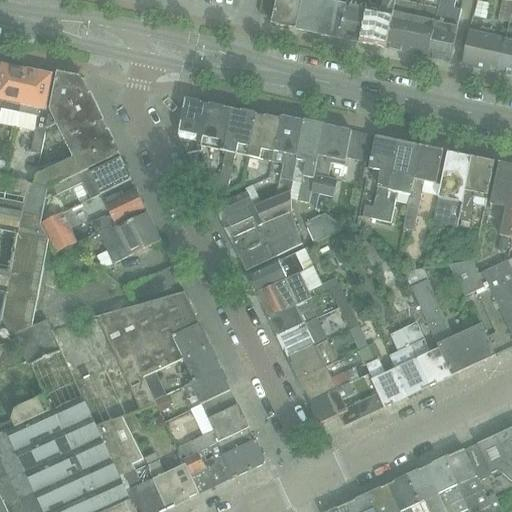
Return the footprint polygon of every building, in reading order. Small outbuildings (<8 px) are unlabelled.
[(276,0),(271,25),(296,30),(302,0),(276,0)] [(302,0),(296,30),(318,35),(325,0),(302,0)] [(325,0),(318,35),(338,39),(347,0),(325,0)] [(347,0),(338,39),(360,44),(367,9),(363,8),(364,4),(357,3),(357,0),(347,0)] [(368,9),(367,9),(360,44),(385,49),(395,0),(396,1),(395,0),(383,0),(382,6),(369,3),(368,9)] [(395,0),(385,49),(406,54),(417,5),(396,1),(395,0)] [(440,0),(438,10),(439,10),(428,59),(449,63),(461,11),(454,9),(455,0),(440,0)] [(511,9),(511,0),(477,0),(477,1),(478,0),(500,0),(502,0),(498,21),(509,23),(511,9)] [(439,10),(438,10),(417,5),(406,54),(428,59),(439,10)] [(506,40),(499,74),(511,77),(511,24),(509,24),(506,40)] [(469,32),(466,47),(462,66),(499,74),(506,40),(493,38),(495,31),(481,28),(480,35),(469,32)] [(17,65),(14,68),(2,66),(0,75),(0,125),(15,128),(27,71),(24,70),(24,66),(17,65)] [(33,68),(31,72),(27,71),(15,128),(35,132),(31,153),(41,155),(46,130),(50,110),(45,111),(52,76),(41,74),(40,70),(33,68)] [(57,73),(53,93),(50,110),(46,130),(56,124),(74,159),(37,176),(35,185),(48,188),(54,186),(89,170),(119,156),(83,81),(80,78),(57,73)] [(191,98),(186,101),(186,100),(179,137),(182,143),(199,147),(208,105),(201,104),(199,100),(199,99),(191,98)] [(215,103),(211,106),(208,105),(199,147),(223,152),(231,110),(225,109),(222,105),(222,104),(215,102),(215,103)] [(246,110),(242,112),(231,110),(223,152),(219,176),(214,199),(216,198),(227,194),(236,155),(247,157),(255,115),(256,115),(253,112),(254,111),(246,109),(246,110)] [(266,117),(256,115),(255,115),(247,157),(271,162),(279,120),(280,121),(277,116),(270,114),(266,117)] [(281,117),(281,121),(280,121),(279,120),(271,162),(270,163),(281,166),(279,178),(280,178),(276,200),(290,194),(292,181),(294,172),(294,171),(303,122),(281,117)] [(294,172),(292,181),(302,183),(299,203),(309,205),(311,193),(312,185),(324,126),(303,122),(294,171),(294,172)] [(312,185),(311,193),(319,195),(331,198),(333,198),(337,181),(342,177),(346,159),(351,132),(324,126),(312,185)] [(351,132),(346,159),(366,164),(371,137),(370,136),(354,133),(351,132)] [(376,137),(371,157),(369,170),(382,172),(379,187),(384,188),(385,184),(391,185),(399,142),(376,137)] [(421,147),(399,142),(391,185),(385,184),(384,188),(379,187),(376,201),(385,204),(381,221),(392,224),(398,193),(410,196),(421,147)] [(444,152),(421,147),(410,196),(408,207),(403,230),(415,232),(419,209),(425,183),(437,185),(439,171),(444,152)] [(448,153),(444,172),(433,223),(443,226),(457,228),(458,226),(471,158),(448,153)] [(495,163),(471,158),(458,226),(460,227),(469,229),(470,225),(474,206),(485,208),(488,197),(495,163)] [(131,181),(121,159),(91,173),(89,170),(54,186),(58,195),(83,183),(91,200),(131,181)] [(214,199),(219,176),(204,174),(203,160),(191,163),(210,200),(214,199)] [(511,166),(499,164),(495,183),(490,205),(491,206),(492,199),(506,202),(499,237),(511,240),(511,236),(511,166)] [(146,211),(136,192),(106,206),(111,216),(105,219),(104,217),(91,223),(97,234),(146,211)] [(254,207),(246,192),(214,208),(221,223),(254,207)] [(309,205),(316,209),(319,195),(311,193),(309,205)] [(254,207),(221,223),(227,235),(230,241),(290,215),(290,194),(276,200),(254,208),(254,207)] [(365,207),(363,217),(381,221),(385,204),(376,201),(374,209),(365,207)] [(40,225),(49,243),(54,255),(76,244),(62,215),(40,225)] [(147,215),(129,223),(100,237),(108,253),(98,257),(103,270),(112,265),(139,253),(161,243),(160,242),(159,242),(147,216),(148,216),(147,215)] [(290,215),(230,241),(243,267),(246,273),(264,264),(302,245),(290,215)] [(346,230),(326,215),(305,224),(315,245),(346,230)] [(280,261),(266,268),(248,276),(256,294),(299,273),(295,266),(285,271),(280,261)] [(511,336),(511,270),(508,262),(479,276),(473,262),(448,266),(465,298),(489,287),(511,336)] [(299,273),(256,294),(269,319),(318,296),(331,290),(328,283),(308,292),(299,273)] [(410,289),(439,350),(451,377),(496,357),(481,325),(454,338),(427,281),(410,289)] [(348,305),(339,286),(338,286),(331,290),(340,308),(348,305)] [(318,296),(269,319),(278,337),(306,324),(303,318),(323,307),(318,296)] [(348,305),(340,308),(350,331),(358,327),(348,305)] [(328,341),(317,319),(306,324),(278,337),(289,360),(328,341)] [(431,354),(417,323),(403,330),(430,387),(451,377),(439,350),(431,354)] [(368,347),(358,327),(350,331),(359,352),(368,348),(368,347)] [(430,387),(403,330),(390,336),(398,353),(389,357),(395,371),(408,398),(430,387)] [(339,363),(328,341),(289,360),(299,382),(326,369),(339,363)] [(386,375),(383,369),(379,361),(382,360),(375,344),(368,347),(368,348),(374,362),(365,366),(378,394),(384,409),(408,398),(395,371),(386,375)] [(221,370),(210,346),(182,359),(183,361),(192,379),(188,381),(190,384),(221,370)] [(330,378),(326,369),(299,382),(310,403),(350,384),(358,380),(352,367),(330,378)] [(231,391),(221,370),(190,384),(190,385),(184,388),(189,400),(186,401),(191,411),(202,406),(231,391)] [(166,396),(156,374),(143,380),(153,402),(166,396)] [(355,395),(350,384),(310,403),(320,425),(339,416),(347,413),(345,410),(342,402),(355,395)] [(208,421),(214,432),(181,448),(186,459),(196,454),(217,445),(249,429),(231,391),(202,406),(209,421),(208,421)] [(384,409),(378,394),(345,410),(347,413),(339,416),(344,428),(384,409)] [(95,428),(81,398),(53,411),(92,496),(93,495),(100,511),(135,511),(128,495),(132,493),(131,493),(140,488),(130,467),(142,461),(129,434),(121,418),(95,428)] [(92,496),(53,411),(15,428),(0,435),(0,457),(25,511),(100,511),(93,495),(92,496)] [(121,418),(129,434),(136,430),(129,415),(121,418)] [(511,428),(477,445),(491,475),(499,471),(511,482),(511,428)] [(220,460),(230,481),(262,466),(264,461),(249,429),(217,445),(223,459),(220,460)] [(196,454),(186,459),(182,461),(185,467),(190,479),(198,496),(199,495),(230,481),(220,460),(223,459),(217,445),(196,454)] [(477,445),(464,451),(445,460),(468,510),(468,511),(479,511),(498,503),(496,497),(487,501),(483,491),(474,496),(472,492),(474,491),(470,483),(476,480),(478,483),(492,477),(491,475),(477,445)] [(198,496),(190,479),(185,467),(163,477),(153,456),(142,461),(166,511),(198,496)] [(0,511),(25,511),(0,457),(0,511)] [(464,511),(468,510),(445,460),(425,469),(439,497),(445,511),(464,511)] [(163,511),(166,511),(142,461),(130,467),(140,488),(131,493),(132,493),(140,511),(163,511)] [(445,511),(439,497),(425,469),(406,478),(419,506),(425,504),(428,511),(445,511)] [(422,511),(419,506),(406,478),(388,487),(399,511),(422,511)] [(399,511),(388,487),(368,496),(375,511),(399,511)] [(375,511),(368,496),(346,506),(349,511),(375,511)]
